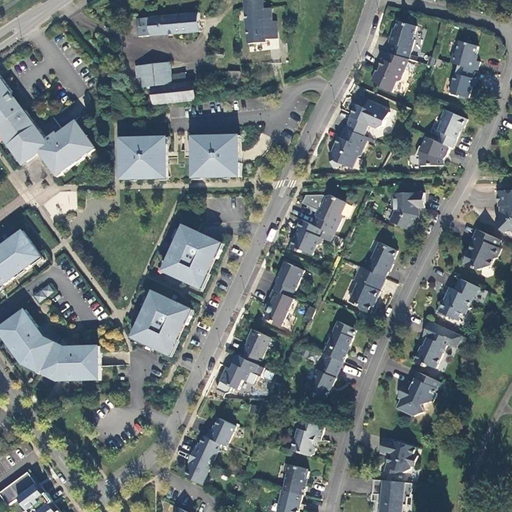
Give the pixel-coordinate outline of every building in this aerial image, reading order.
[(264,0),(245,0),(249,46),(267,44),(265,25),(275,25),(274,10),(265,11),(264,0)] [(136,21),(138,38),(200,33),(199,19),(200,15),(136,21)] [(390,54),(410,60),(416,41),(414,40),(418,27),(399,22),(395,35),(393,34),(390,44),(393,45),(390,54)] [(454,54),(452,64),(459,66),(475,70),(479,71),(481,63),(476,61),(480,47),(460,42),(457,55),(454,54)] [(390,54),(387,54),(378,74),(376,73),(373,82),(382,86),(383,89),(394,93),(398,83),(401,82),(410,60),(390,54)] [(134,75),(136,87),(144,86),(144,84),(164,82),(163,72),(162,61),(133,63),(134,75)] [(475,70),(459,66),(451,96),(460,98),(460,96),(470,99),(473,87),(476,87),(478,80),(472,79),(475,70)] [(219,89),(229,90),(231,67),(220,67),(219,89)] [(144,86),(146,100),(187,95),(186,79),(177,80),(176,71),(163,72),(164,82),(144,84),(144,86)] [(13,91),(1,74),(0,74),(0,127),(1,127),(13,143),(10,145),(19,157),(22,155),(27,162),(41,152),(59,177),(64,173),(62,170),(77,159),(79,162),(86,158),(83,155),(88,151),(91,154),(97,149),(77,121),(60,134),(59,133),(57,133),(55,134),(48,139),(27,110),(24,109),(20,112),(16,107),(18,106),(18,105),(18,103),(18,102),(13,95),(13,91)] [(347,129),(365,136),(370,125),(378,129),(385,126),(391,113),(383,110),(384,109),(376,106),(376,107),(372,105),(370,110),(366,109),(357,105),(347,129)] [(443,134),(439,142),(452,148),(454,149),(463,128),(465,129),(469,120),(446,110),(442,120),(443,122),(439,132),(443,134)] [(0,127),(0,131),(10,145),(13,143),(1,127),(0,127)] [(340,137),(334,152),(335,155),(331,157),(336,168),(344,165),(354,169),(359,158),(362,157),(370,138),(365,136),(347,129),(346,128),(342,138),(340,137)] [(242,177),(241,136),(194,137),(195,153),(201,153),(201,157),(196,157),(197,177),(197,178),(242,177)] [(122,139),(123,180),(169,179),(169,178),(169,158),(164,158),(164,153),(170,153),(170,145),(168,145),(168,138),(122,139)] [(439,142),(427,138),(423,148),(421,147),(417,156),(421,157),(421,167),(444,166),(444,160),(446,156),(448,157),(454,149),(452,148),(439,142)] [(64,173),(79,162),(77,159),(62,170),(64,173)] [(511,191),(499,192),(499,208),(502,207),(502,215),(497,220),(497,225),(506,234),(510,229),(511,231),(511,191)] [(425,193),(392,194),(392,205),(396,205),(396,212),(391,222),(412,231),(419,216),(419,208),(426,208),(425,193)] [(318,217),(314,225),(325,231),(336,236),(344,218),(342,215),(348,203),(332,196),(327,197),(322,209),(320,208),(316,216),(318,217)] [(314,225),(302,220),(297,229),(300,230),(297,237),(293,239),(291,245),(292,248),(302,253),(303,251),(314,256),(318,246),(321,245),(324,239),(322,238),(325,231),(314,225)] [(198,233),(198,232),(184,225),(177,241),(182,244),(175,259),(172,257),(165,272),(202,289),(216,258),(220,260),(226,245),(211,238),(211,239),(198,233)] [(502,241),(478,230),(472,244),(474,245),(471,250),(470,250),(467,251),(463,260),(464,264),(480,271),(492,267),(495,260),(498,259),(502,249),(499,248),(502,241)] [(0,286),(3,284),(5,286),(17,277),(15,275),(25,268),(27,270),(33,265),(32,263),(42,255),(24,231),(20,234),(20,233),(8,242),(9,243),(3,247),(5,249),(0,251),(0,286)] [(399,252),(381,243),(371,262),(368,261),(365,269),(386,279),(390,272),(391,273),(394,265),(393,264),(399,252)] [(278,283),(275,290),(292,298),(296,291),(306,271),(289,263),(285,271),(282,273),(277,282),(278,283)] [(365,269),(361,267),(355,281),(359,284),(350,302),(362,307),(363,311),(371,314),(375,306),(374,305),(376,301),(377,301),(387,279),(386,279),(365,269)] [(483,289),(461,279),(456,290),(451,288),(444,303),(442,302),(437,314),(447,318),(450,317),(460,321),(465,311),(469,310),(474,308),(472,303),(474,299),(477,301),(483,289)] [(50,286),(43,291),(48,297),(54,292),(50,286)] [(283,327),(295,299),(292,298),(275,290),(268,305),(269,308),(271,309),(269,312),(266,319),(283,327)] [(138,339),(172,355),(186,324),(189,326),(196,311),(177,302),(176,303),(167,299),(167,298),(154,291),(144,312),(149,315),(152,316),(149,323),(152,325),(151,328),(144,325),(138,339)] [(42,292),(36,296),(40,302),(46,298),(42,292)] [(312,320),(315,308),(307,306),(305,318),(312,320)] [(66,349),(46,339),(45,340),(37,329),(39,327),(26,310),(0,329),(0,331),(4,337),(7,335),(23,356),(21,359),(29,365),(30,363),(57,376),(59,372),(63,374),(63,376),(66,377),(67,378),(93,377),(94,381),(102,380),(101,347),(79,347),(79,350),(66,351),(66,349)] [(327,343),(323,353),(328,355),(344,362),(344,363),(348,354),(347,354),(354,339),(358,330),(339,322),(335,331),(336,331),(330,345),(327,343)] [(461,342),(463,337),(431,322),(424,336),(429,339),(425,346),(423,347),(416,362),(427,367),(428,365),(437,369),(447,347),(451,346),(454,339),(461,342)] [(47,338),(39,327),(37,329),(45,340),(46,339),(47,338)] [(243,358),(257,364),(260,357),(263,359),(273,338),(253,330),(250,337),(252,337),(245,351),(246,351),(246,353),(243,358)] [(7,335),(4,337),(8,342),(19,358),(21,359),(23,356),(7,335)] [(461,342),(454,339),(451,346),(458,349),(461,342)] [(344,362),(328,355),(320,371),(319,370),(313,383),(310,381),(305,390),(325,399),(328,398),(333,387),(334,387),(338,379),(336,378),(344,362)] [(243,358),(239,356),(232,370),(228,368),(219,386),(229,391),(232,390),(233,387),(240,390),(245,380),(249,382),(253,373),(257,375),(261,366),(257,364),(243,358)] [(30,363),(29,365),(41,375),(67,381),(94,381),(93,377),(67,378),(66,377),(63,376),(63,374),(59,372),(57,376),(30,363)] [(264,369),(261,375),(271,380),(274,374),(264,369)] [(406,383),(401,394),(404,396),(402,400),(398,409),(415,417),(427,413),(425,409),(428,404),(431,403),(433,402),(434,403),(439,394),(437,393),(440,387),(442,383),(420,373),(414,386),(406,383)] [(208,437),(223,444),(228,447),(238,426),(221,418),(214,431),(211,430),(208,437)] [(301,424),(293,451),(312,457),(315,455),(317,449),(315,445),(317,441),(321,442),(325,428),(305,422),(301,424)] [(193,455),(213,464),(223,444),(208,437),(205,436),(199,449),(196,448),(193,455)] [(418,448),(386,439),(382,454),(391,456),(386,472),(395,474),(400,473),(400,472),(406,473),(412,470),(413,467),(416,467),(419,456),(416,455),(418,448)] [(193,464),(187,477),(204,485),(213,464),(193,455),(190,462),(193,464)] [(287,483),(285,491),(304,495),(306,496),(308,487),(305,486),(307,481),(309,479),(311,472),(309,470),(289,465),(287,473),(288,475),(286,483),(287,483)] [(56,503),(49,494),(47,496),(40,486),(30,473),(2,494),(11,507),(21,499),(30,511),(42,511),(53,505),(56,503)] [(403,511),(404,505),(408,506),(408,498),(412,498),(413,484),(375,480),(374,495),(379,495),(377,511),(403,511)] [(42,484),(40,486),(47,496),(49,494),(42,484)] [(299,511),(304,495),(285,491),(284,491),(278,511),(299,511)] [(62,511),(56,503),(53,505),(58,511),(62,511)]
